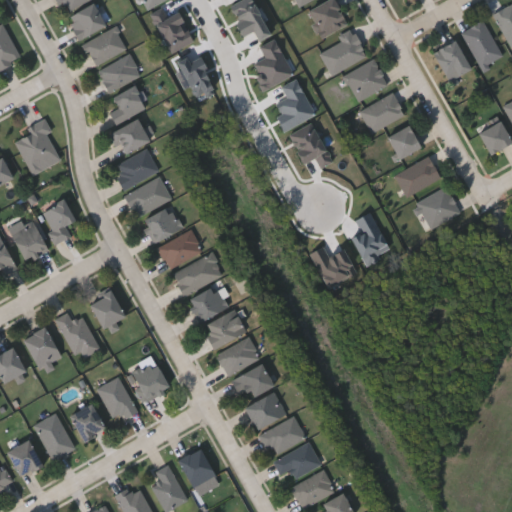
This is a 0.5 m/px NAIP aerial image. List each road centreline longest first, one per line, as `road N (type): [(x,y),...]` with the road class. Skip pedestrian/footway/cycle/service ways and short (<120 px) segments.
road 1 (residential): [(21,0),(75,107),(88,181),(122,253),(267,511)]
road 2 (residential): [(206,0),(234,49),(249,102),(302,189),(331,213)]
road 3 (residential): [(484,197),(373,0)]
road 4 (residential): [(29,511),(209,408)]
road 5 (residential): [(0,322),(122,253)]
